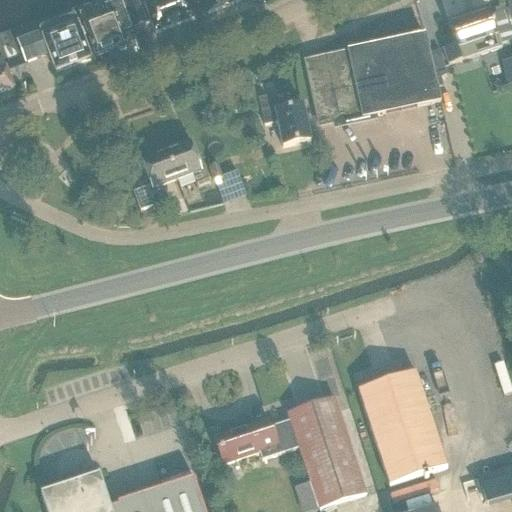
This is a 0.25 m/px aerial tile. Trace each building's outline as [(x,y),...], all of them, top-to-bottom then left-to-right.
[(131,26),(125,7),(122,0),(118,0),(102,6),(107,18),(84,27),(95,58),(117,50),(117,51),(119,50),(121,51),(125,49),(125,48),(127,47),(123,36),(134,32),(132,26),(131,26)] [(155,35),(195,20),(186,0),(162,0),(145,7),(155,35)] [(190,0),(192,4),(202,0),(208,15),(229,7),(226,0),(190,0)] [(131,26),(132,26),(144,22),(137,3),(125,7),(131,26)] [(511,40),(511,36),(504,13),(491,17),(490,14),(450,28),(456,47),(443,51),(448,66),(501,48),(500,44),(511,40)] [(91,60),(78,26),(74,15),(38,28),(40,33),(18,42),(26,63),(49,55),(56,73),(91,60)] [(440,103),(433,74),(429,55),(425,37),(305,63),(319,125),(334,122),(335,126),(440,103)] [(4,69),(1,60),(3,60),(0,50),(0,94),(14,89),(6,68),(4,69)] [(429,55),(433,74),(444,71),(439,52),(429,55)] [(276,116),(272,99),(258,102),(264,128),(278,125),(283,149),(310,143),(303,110),(276,116)] [(259,137),(253,139),(251,145),(253,151),(263,147),(259,137)] [(166,153),(178,182),(193,176),(198,189),(211,185),(205,171),(202,172),(191,143),(180,147),(178,146),(169,149),(169,152),(166,153)] [(178,182),(166,153),(163,154),(161,152),(152,155),(152,158),(141,162),(151,187),(133,194),(140,213),(154,207),(154,206),(166,202),(161,188),(178,182)] [(214,183),(223,180),(217,165),(209,168),(208,169),(213,184),(214,183)] [(428,480),(427,476),(447,469),(416,373),(358,392),(389,488),(423,477),(424,481),(428,480)] [(269,421),(214,439),(223,467),(259,455),(262,462),(299,450),(310,484),(319,511),(366,497),(334,400),(287,415),(290,423),(271,429),(269,421)] [(111,511),(100,477),(77,484),(68,480),(64,488),(41,496),(46,511),(204,511),(194,480),(118,505),(119,508),(111,511)]
